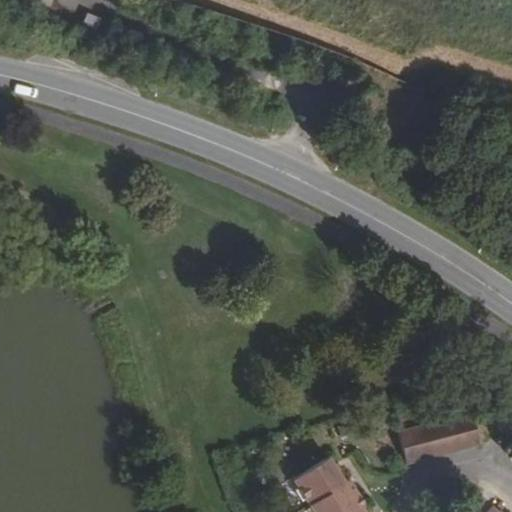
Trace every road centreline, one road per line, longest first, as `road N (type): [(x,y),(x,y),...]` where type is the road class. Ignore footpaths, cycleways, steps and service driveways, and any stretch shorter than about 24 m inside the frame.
road 1 (secondary): [(511,303),(423,246),(261,162),(109,105),(0,75)]
road 2 (residential): [(406,511),(419,484),(475,469),(490,469),(511,486)]
